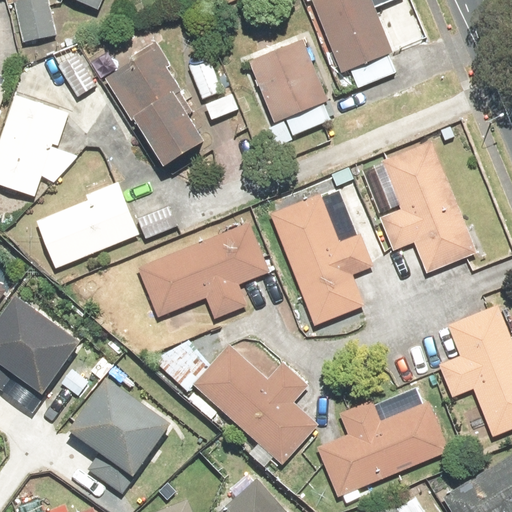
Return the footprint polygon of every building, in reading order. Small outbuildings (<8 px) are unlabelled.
[(54,0),(34,0),(16,4),(26,46),(63,38),(54,0)] [(379,0),(319,0),(350,72),(401,51),(379,0)] [(310,38),(257,60),(283,120),(335,98),(310,38)] [(165,44),(112,78),(139,119),(147,114),(181,166),(222,139),(174,65),(177,63),(165,44)] [(63,66),(81,98),(100,87),(83,55),(63,66)] [(211,58),(191,67),(207,103),(227,94),(211,58)] [(0,124),(11,89),(0,85),(0,124)] [(76,110),(20,93),(0,156),(0,181),(42,195),(58,144),(65,146),(76,110)] [(482,252),(437,139),(387,159),(406,208),(384,216),(398,251),(420,242),(432,272),(482,252)] [(43,221),(61,266),(146,234),(125,180),(93,193),(96,200),(43,221)] [(329,194),(279,214),(321,325),(372,305),(360,274),(381,266),(368,231),(347,240),(329,194)] [(174,201),(139,215),(150,241),(184,226),(174,201)] [(255,222),(143,266),(163,316),(211,297),(219,318),(255,304),(247,283),(275,272),(255,222)] [(0,310),(12,293),(0,284),(0,310)] [(89,341),(22,293),(0,324),(0,385),(6,389),(20,370),(52,393),(89,341)] [(511,429),(511,324),(503,301),(453,322),(466,354),(443,363),(457,397),(480,388),(498,435),(511,429)] [(236,342),(198,382),(289,466),(326,426),(300,402),(317,384),(289,359),(273,376),(236,342)] [(179,421),(114,376),(77,428),(107,449),(93,469),(128,494),(179,421)] [(323,445),(342,495),(456,450),(436,400),(386,420),(377,397),(345,410),(354,433),(323,445)] [(511,511),(511,456),(448,495),(458,511),(511,511)] [(291,511),(260,478),(222,511),(291,511)] [(198,511),(193,498),(158,511),(198,511)] [(406,511),(400,502),(383,511),(406,511)]
